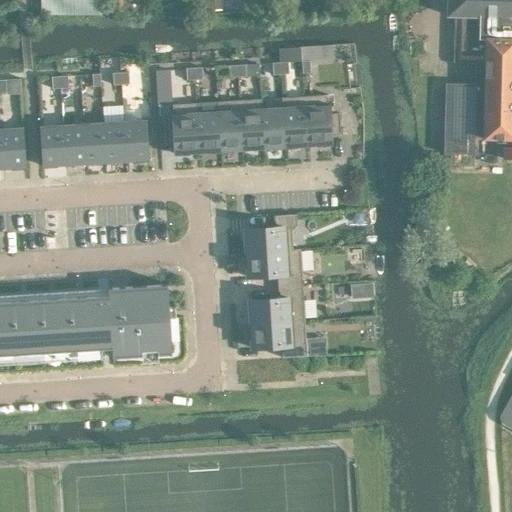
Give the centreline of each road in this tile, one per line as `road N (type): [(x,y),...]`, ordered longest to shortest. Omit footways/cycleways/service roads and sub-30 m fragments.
road 1 (residential): [(0,395),(210,383),(202,253)]
road 2 (residential): [(0,265),(202,253)]
road 3 (residential): [(198,187),(0,199)]
road 4 (residential): [(340,179),(198,187)]
